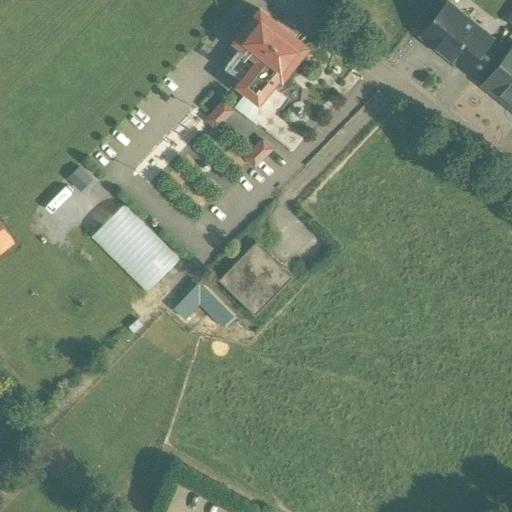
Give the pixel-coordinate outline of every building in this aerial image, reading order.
[(447,5),(423,34),(437,46),(454,25),(450,22),(457,13),(447,5)] [(306,47),(260,10),(235,42),(243,48),(258,60),(250,69),(237,85),(246,92),(258,101),(259,102),(279,77),(281,78),(306,47)] [(511,30),(511,29),(511,10),(502,22),(511,30)] [(489,39),(457,13),(450,22),(454,25),(437,46),(465,68),(489,39)] [(258,60),(243,48),(235,57),(250,69),(258,60)] [(511,51),(486,84),(509,103),(510,101),(511,102),(511,51)] [(258,101),(246,92),(234,107),(257,125),(258,101)] [(223,102),(206,119),(215,128),(232,110),(223,102)] [(262,141),(245,158),(254,166),(271,149),(262,141)] [(94,237),(147,293),(181,260),(128,205),(94,237)] [(0,247),(12,239),(0,222),(0,247)] [(293,278),(255,242),(217,281),(255,317),(293,278)] [(202,285),(179,308),(189,315),(203,302),(224,321),(231,314),(202,285)]
